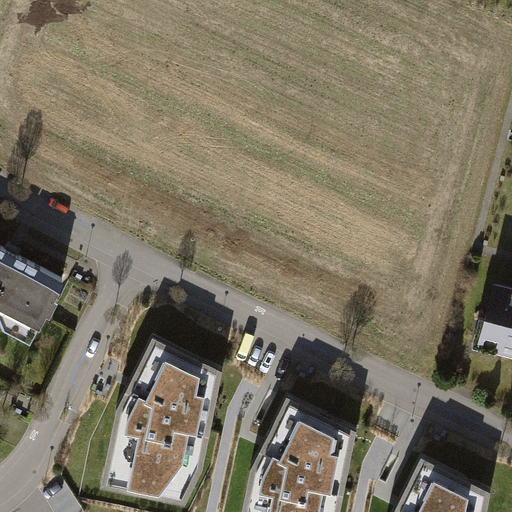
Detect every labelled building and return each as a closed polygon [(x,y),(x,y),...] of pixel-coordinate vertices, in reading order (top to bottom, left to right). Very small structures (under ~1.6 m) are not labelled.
[(59,272),(0,243),(0,318),(28,333),(59,272)] [(511,287),(497,284),(480,349),(511,357),(511,287)] [(219,366),(152,333),(118,404),(104,477),(183,491),(200,458),(219,366)] [(336,511),(354,426),(288,393),(253,462),(242,511),(336,511)] [(482,511),(488,486),(423,453),(393,511),(482,511)]
